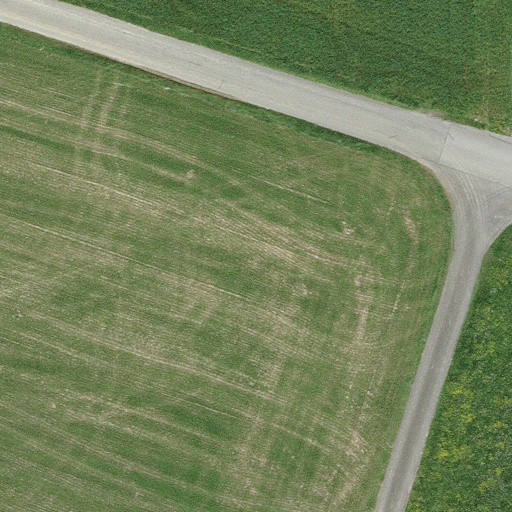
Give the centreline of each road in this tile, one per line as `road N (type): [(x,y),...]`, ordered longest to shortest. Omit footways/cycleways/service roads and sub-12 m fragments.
road 1 (unclassified): [(511,163),(0,1)]
road 2 (track): [(387,511),(500,160)]
